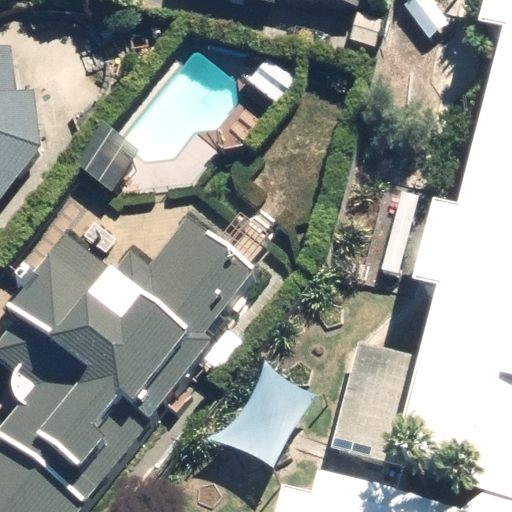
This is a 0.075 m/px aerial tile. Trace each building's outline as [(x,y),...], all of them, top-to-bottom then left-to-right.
[(356,27),(362,0),(191,0),(286,24),(290,10),(356,27)] [(511,511),(511,0),(465,0),(348,463),(306,456),(273,511),(511,511)] [(0,210),(38,162),(33,102),(13,104),(10,65),(0,65),(0,210)] [(113,209),(140,171),(107,147),(80,184),(113,209)] [(77,212),(75,253),(124,255),(126,214),(77,212)] [(87,495),(252,288),(183,233),(144,282),(122,264),(106,284),(71,256),(49,283),(33,270),(0,311),(0,339),(9,347),(0,358),(0,373),(31,399),(0,437),(0,511),(86,511),(95,502),(87,495)]
